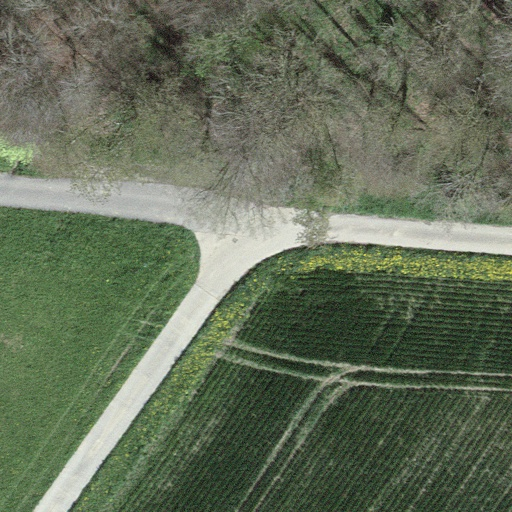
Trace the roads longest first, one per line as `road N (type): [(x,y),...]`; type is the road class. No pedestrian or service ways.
road 1 (track): [(261,216),(48,511)]
road 2 (track): [(261,216),(0,188)]
road 3 (track): [(511,238),(261,216)]
